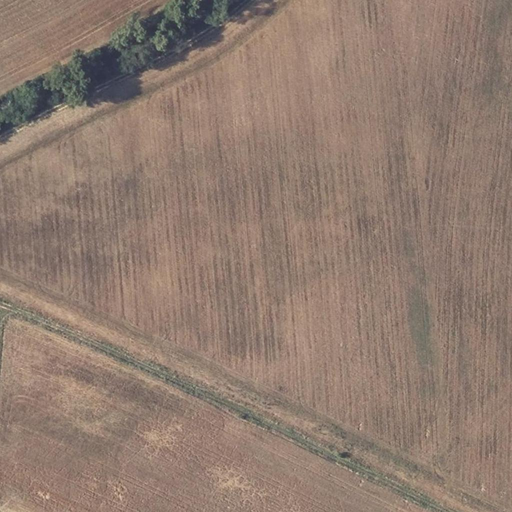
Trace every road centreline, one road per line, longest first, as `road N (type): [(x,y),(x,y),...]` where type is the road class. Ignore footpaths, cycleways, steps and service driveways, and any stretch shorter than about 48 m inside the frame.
road 1 (track): [(0,303),(447,511)]
road 2 (track): [(247,0),(161,57),(0,135)]
